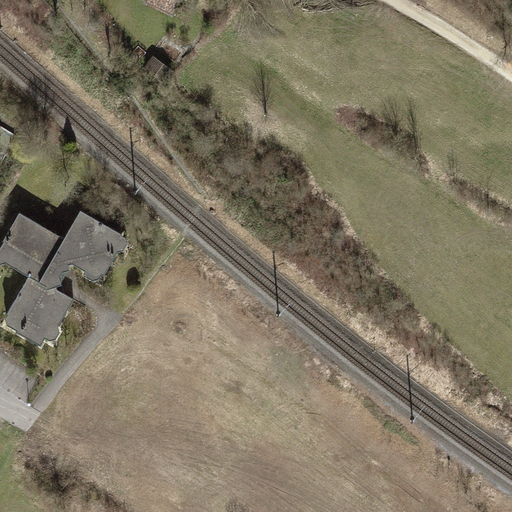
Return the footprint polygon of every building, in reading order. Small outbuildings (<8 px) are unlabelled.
[(149,0),(148,2),(171,13),(176,0),(149,0)] [(18,331),(41,344),(46,336),(54,322),(58,325),(74,298),(58,289),(57,285),(62,283),(58,271),(70,269),(69,264),(73,262),(85,269),(88,265),(102,273),(104,274),(118,250),(113,248),(121,234),(122,233),(81,210),(65,238),(20,212),(3,240),(4,241),(15,247),(7,261),(6,262),(29,275),(7,313),(22,322),(18,331)] [(126,237),(121,234),(113,248),(118,250),(124,249),(128,243),(126,237)] [(15,247),(4,241),(0,247),(0,257),(7,261),(15,247)] [(88,265),(85,269),(87,276),(93,279),(99,278),(102,273),(88,265)] [(60,331),(58,325),(54,322),(46,336),(50,339),(57,337),(60,331)]
